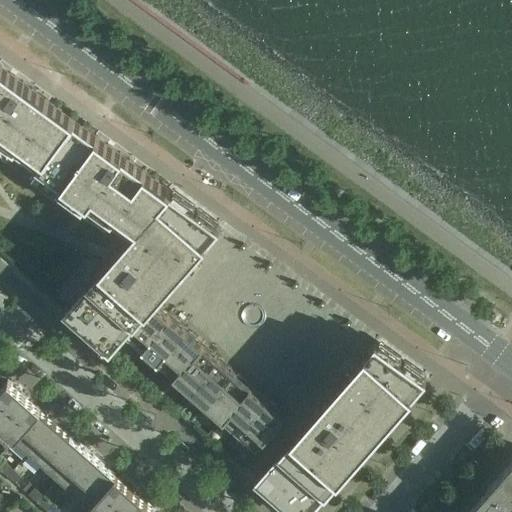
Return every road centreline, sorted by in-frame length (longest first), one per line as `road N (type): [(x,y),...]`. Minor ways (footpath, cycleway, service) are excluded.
road 1 (tertiary): [(509,364),(12,0)]
road 2 (residential): [(0,316),(227,511)]
road 3 (residential): [(386,511),(509,364)]
